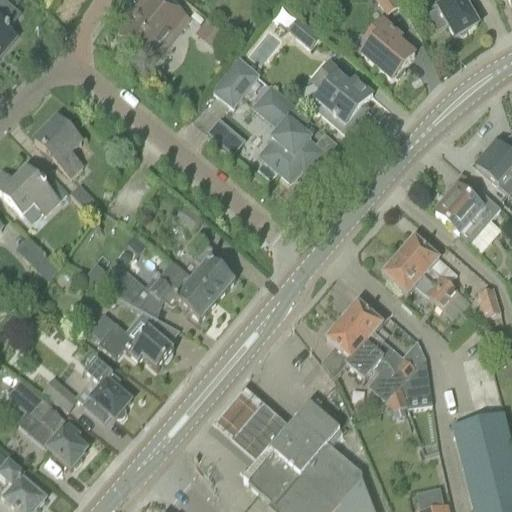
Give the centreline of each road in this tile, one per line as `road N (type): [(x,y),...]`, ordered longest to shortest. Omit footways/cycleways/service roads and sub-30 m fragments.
road 1 (unclassified): [(305,273),(68,62)]
road 2 (tertiary): [(305,273),(460,99),(511,64)]
road 3 (tertiary): [(147,467),(305,273)]
